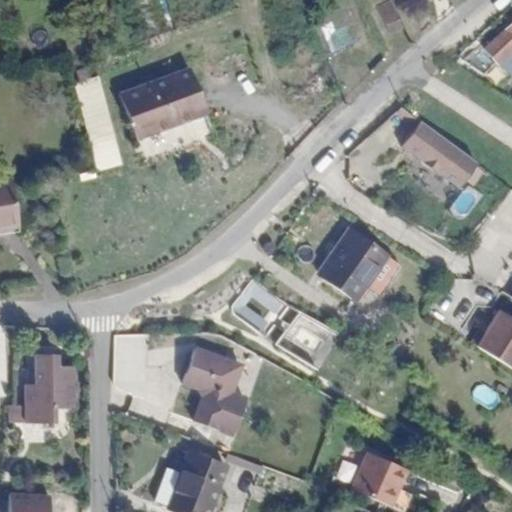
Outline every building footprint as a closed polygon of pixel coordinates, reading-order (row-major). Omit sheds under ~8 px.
[(407,7),(403,0),(386,0),(394,13),(407,7)] [(482,45),(475,52),(498,72),(511,58),(511,27),(487,51),(482,45)] [(498,72),(475,52),(458,68),(483,85),(498,72)] [(511,58),(498,72),(510,84),(511,82),(511,58)] [(209,116),(195,69),(124,89),(137,137),(209,116)] [(82,80),(95,169),(119,165),(106,76),(82,80)] [(449,189),(466,164),(409,124),(391,150),(449,189)] [(6,175),(0,175),(0,224),(12,223),(6,175)] [(391,269),(338,237),(310,284),(352,310),(362,294),(372,301),(391,269)] [(211,284),(234,267),(226,257),(203,274),(211,284)] [(267,302),(275,287),(249,272),(246,269),(224,307),(253,327),(259,315),(241,302),(247,289),(267,302)] [(329,341),(337,327),(292,298),(269,336),(316,364),(322,353),(287,331),(294,318),(329,341)] [(469,345),(511,372),(511,369),(511,321),(496,311),(483,334),(478,331),(469,345)] [(136,331),(105,333),(106,380),(107,384),(112,389),(136,397),(136,331)] [(247,361),(199,344),(186,377),(202,382),(205,393),(196,416),(236,431),(251,395),(237,389),(247,361)] [(50,413),(64,413),(63,371),(53,371),(52,359),(32,359),(32,390),(22,390),(21,427),(51,428),(50,413)] [(495,408),(502,394),(480,383),(473,397),(495,408)] [(395,498),(402,478),(408,461),(370,446),(368,447),(354,482),(395,498)] [(207,511),(224,467),(187,453),(169,509),(177,511),(207,511)] [(416,484),(402,478),(395,498),(409,503),(416,484)]
